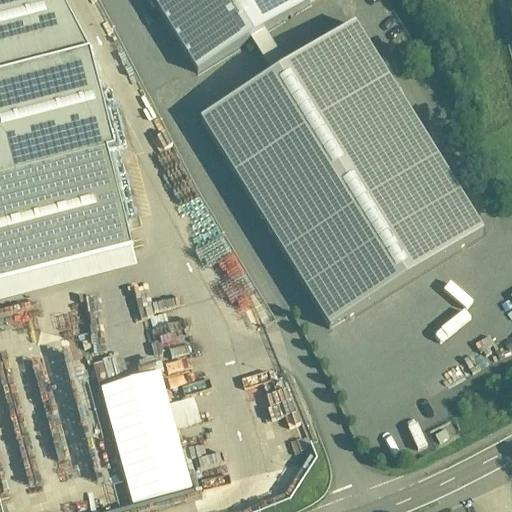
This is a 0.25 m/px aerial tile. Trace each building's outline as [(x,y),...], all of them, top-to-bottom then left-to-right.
[(0,0),(0,284),(131,253),(105,154),(113,152),(88,54),(60,0),(0,0)] [(148,0),(194,75),(317,0),(148,0)] [(311,297),(330,328),(481,234),(456,194),(353,27),(269,79),(201,120),(311,297)] [(491,346),(469,353),(474,368),(496,361),(491,346)] [(159,371),(98,385),(121,481),(111,484),(116,507),(190,489),(175,428),(198,422),(192,398),(166,404),(159,371)] [(275,432),(279,446),(259,451),(261,460),(298,451),(292,428),(275,432)]
